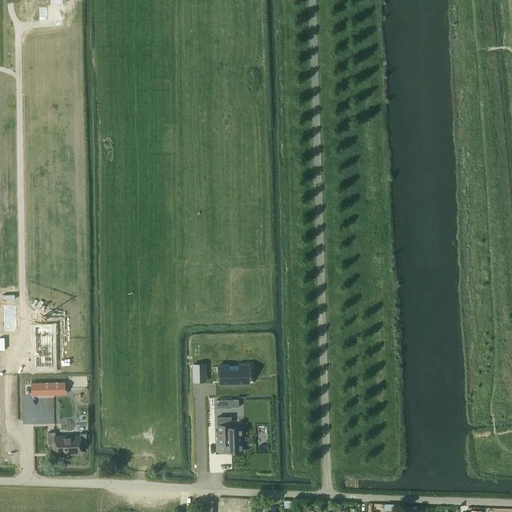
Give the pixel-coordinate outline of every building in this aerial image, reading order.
[(47,8),(39,8),(39,21),(47,21),(47,8)] [(17,305),(3,306),(3,332),(17,332),(17,305)] [(52,329),(34,329),(34,368),(52,367),(52,329)] [(204,364),(193,364),(193,373),(204,372),(204,364)] [(219,365),(218,365),(219,379),(219,381),(222,381),(222,385),(247,384),(248,384),(248,370),(238,370),(238,365),(228,365),(219,365)] [(64,389),(64,382),(31,383),(31,395),(54,395),(54,393),(54,389),(56,389),(64,389)] [(225,400),(216,400),(216,408),(225,408),(225,400)] [(224,444),(224,452),(242,452),(241,427),(230,427),(230,417),(216,417),(217,444),(224,444)] [(54,445),(54,455),(80,454),(80,444),(86,444),(86,434),(79,434),(79,437),(54,437),(54,433),(47,433),(47,445),(54,445)]
